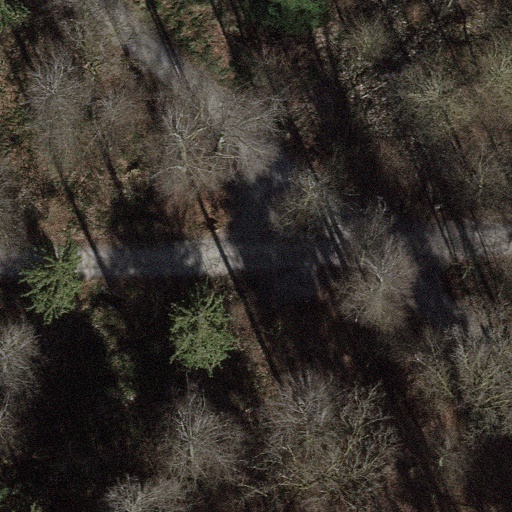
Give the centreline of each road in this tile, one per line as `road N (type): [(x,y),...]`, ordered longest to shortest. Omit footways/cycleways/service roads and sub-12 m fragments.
road 1 (track): [(382,247),(0,257)]
road 2 (track): [(382,247),(91,0)]
road 3 (track): [(511,360),(382,247)]
road 4 (track): [(511,242),(382,247)]
